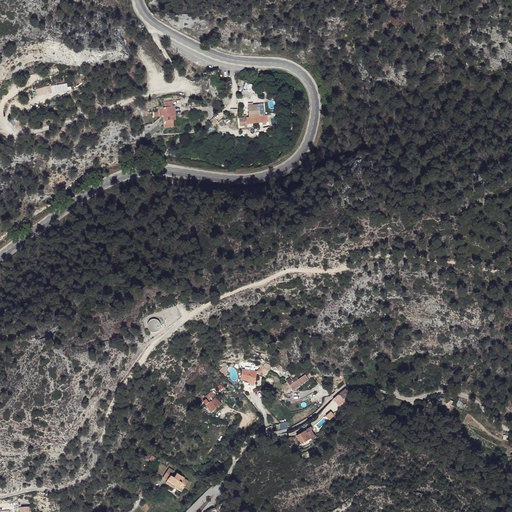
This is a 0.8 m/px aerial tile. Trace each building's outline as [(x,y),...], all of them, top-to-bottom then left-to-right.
[(67,84),(50,86),(52,93),(67,90),(67,84)] [(50,86),(35,90),(37,97),(52,93),(50,86)] [(251,92),(243,90),(241,96),(249,98),(251,92)] [(171,102),(164,102),(164,108),(153,109),(153,116),(164,116),(165,127),(173,126),(172,119),(175,119),(174,107),(171,107),(171,102)] [(258,105),(248,106),(250,118),(247,118),(248,123),(267,121),(267,115),(260,116),(258,105)] [(161,324),(161,322),(159,320),(157,319),(155,318),(153,318),(151,319),(149,321),(148,323),(148,325),(148,327),(149,329),(151,331),(154,332),(156,332),(158,331),(160,329),(161,328),(161,326),(161,324)] [(263,370),(268,372),(271,365),(266,363),(265,364),(264,364),(263,368),(262,369),(263,370)] [(242,369),(241,379),(249,380),(249,383),(255,384),(257,373),(257,372),(257,371),(242,369)] [(324,373),(324,377),(331,377),(332,379),(340,379),(339,376),(342,376),(345,376),(344,372),(331,371),(328,371),(328,373),(324,373)] [(283,385),(287,390),(291,387),(293,390),(309,379),(305,374),(298,379),(296,376),(292,379),(291,377),(286,380),(287,382),(283,385)] [(203,400),(205,403),(215,395),(210,390),(204,396),(206,397),(203,400)] [(215,395),(205,403),(211,410),(220,401),(215,395)] [(326,416),(330,420),(335,416),(331,411),(326,416)] [(296,435),(303,446),(309,442),(312,440),(310,437),(314,435),(311,430),(312,429),(311,427),(296,435)] [(144,468),(137,478),(141,481),(148,470),(144,468)] [(169,468),(163,477),(168,480),(167,481),(175,486),(176,485),(183,489),(188,481),(184,479),(185,478),(177,473),(175,477),(171,475),(174,471),(169,468)]
